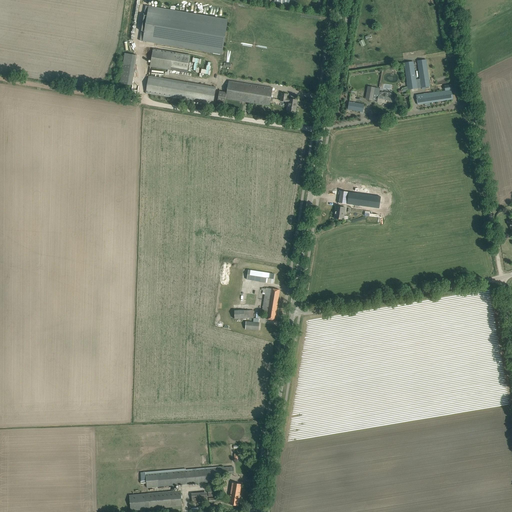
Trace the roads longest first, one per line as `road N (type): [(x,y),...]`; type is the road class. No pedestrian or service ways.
road 1 (track): [(328,134),(0,78)]
road 2 (tertiary): [(292,311),(342,0)]
road 3 (track): [(501,278),(454,0)]
road 4 (unclassified): [(292,311),(501,278)]
road 5 (tertiary): [(260,511),(292,311)]
